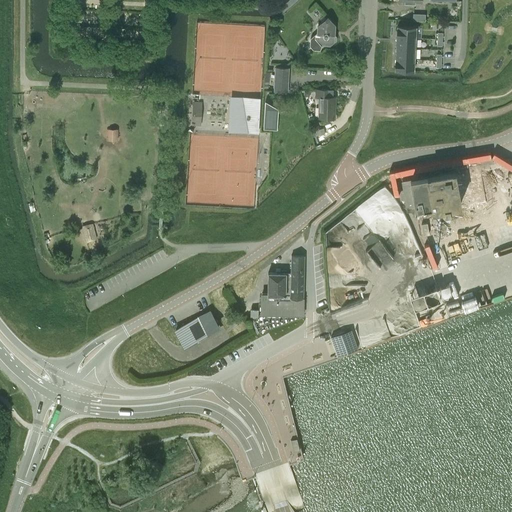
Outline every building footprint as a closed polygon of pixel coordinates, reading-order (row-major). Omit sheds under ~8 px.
[(314,34),(310,38),(310,45),(313,49),(319,49),(321,45),(329,45),(335,40),(336,36),(334,34),(332,34),(333,23),(327,16),(318,25),(319,26),(316,29),(316,32),(314,33),(314,34)] [(397,37),(416,38),(416,27),(397,26),(397,37)] [(396,48),(416,49),(416,38),(397,37),(396,48)] [(415,59),(416,49),(396,48),(396,59),(415,59)] [(415,70),(415,59),(396,59),(395,69),(415,70)] [(276,67),(275,83),(288,84),(288,67),(276,67)] [(334,118),(334,108),(334,105),(335,105),(335,97),(329,97),(329,90),(316,89),(316,97),(320,97),(319,117),(334,118)] [(258,131),(260,98),(242,97),(242,102),(233,101),(238,130),(247,130),(258,131)] [(202,102),(193,101),(191,124),(201,125),(202,102)] [(399,190),(400,199),(405,199),(407,209),(414,207),(420,237),(459,230),(454,204),(460,203),(460,204),(485,200),(485,199),(479,165),(467,167),(459,169),(425,175),(423,166),(400,170),(400,172),(403,185),(403,189),(399,190)] [(97,239),(93,222),(82,225),(85,242),(87,242),(96,240),(97,239)] [(262,293),(261,313),(303,314),(304,255),(291,255),(291,261),(279,261),(279,272),(268,272),(268,294),(262,293)] [(210,311),(176,330),(175,330),(184,345),(218,326),(215,320),(210,311)] [(334,335),(331,336),(336,350),(337,355),(358,348),(354,339),(354,336),(347,339),(344,331),(334,335)] [(207,374),(212,371),(217,368),(214,363),(204,368),(207,374)]
